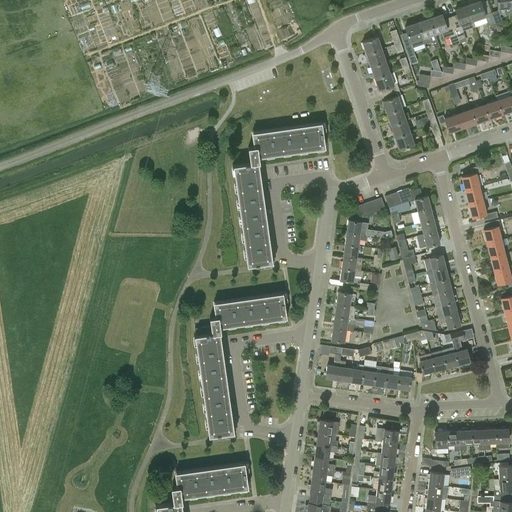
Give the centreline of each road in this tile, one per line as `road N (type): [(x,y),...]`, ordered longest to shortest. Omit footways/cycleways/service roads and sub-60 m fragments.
road 1 (residential): [(0,166),(280,59),(336,29)]
road 2 (residential): [(301,395),(331,194),(386,175)]
road 3 (residential): [(500,403),(438,158)]
road 4 (residential): [(386,175),(336,29)]
